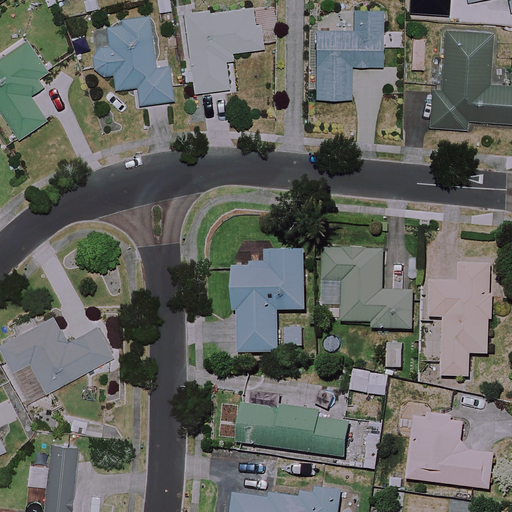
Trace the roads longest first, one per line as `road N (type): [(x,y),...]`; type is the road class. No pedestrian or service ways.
road 1 (residential): [(511,192),(251,165),(151,177)]
road 2 (residential): [(151,177),(166,335),(161,511)]
road 3 (residential): [(151,177),(61,207),(0,258)]
